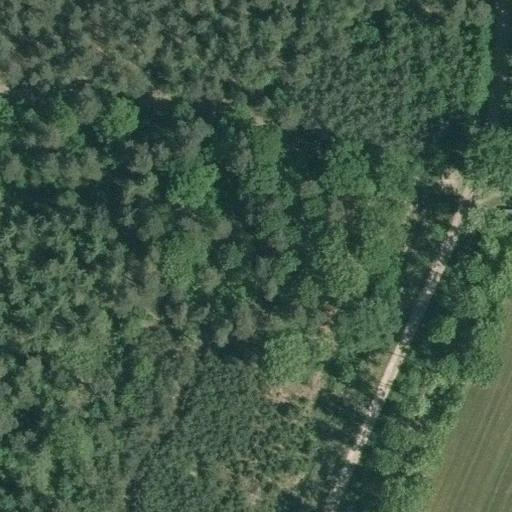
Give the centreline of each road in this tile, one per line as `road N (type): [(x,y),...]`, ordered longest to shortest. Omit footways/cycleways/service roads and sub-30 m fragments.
road 1 (track): [(492,185),(372,157),(80,117),(0,86)]
road 2 (track): [(343,511),(492,185)]
road 3 (track): [(492,185),(504,145),(500,0)]
